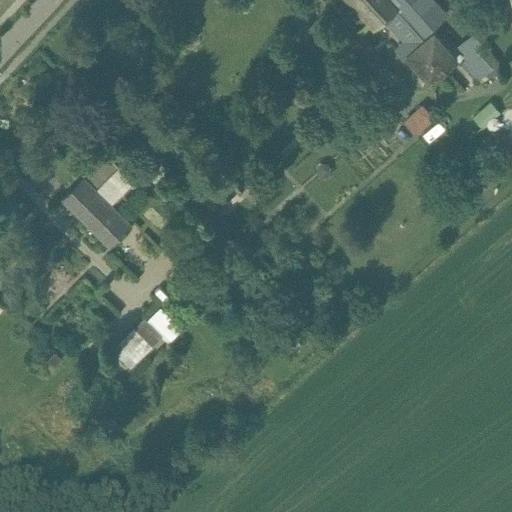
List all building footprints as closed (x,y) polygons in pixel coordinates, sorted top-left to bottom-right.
[(350,0),(375,27),(384,19),(403,41),(398,46),(394,49),(403,60),(407,57),(430,86),(461,59),(434,29),(433,28),(447,15),(447,14),(433,0),(350,0)] [(503,0),(486,0),(494,30),(510,26),(503,0)] [(486,46),(472,31),(455,49),(468,62),(464,66),(477,80),(484,73),(483,72),(491,65),(479,52),(486,46)] [(402,117),(412,133),(434,120),(423,103),(402,117)] [(455,142),(444,130),(439,135),(450,147),(455,142)] [(110,203),(140,170),(126,157),(96,189),(83,177),(62,197),(109,244),(130,223),(110,203)] [(160,306),(144,323),(167,346),(184,329),(160,306)] [(55,351),(44,362),(51,369),(62,359),(55,351)] [(83,406),(100,390),(79,369),(63,386),(83,406)]
